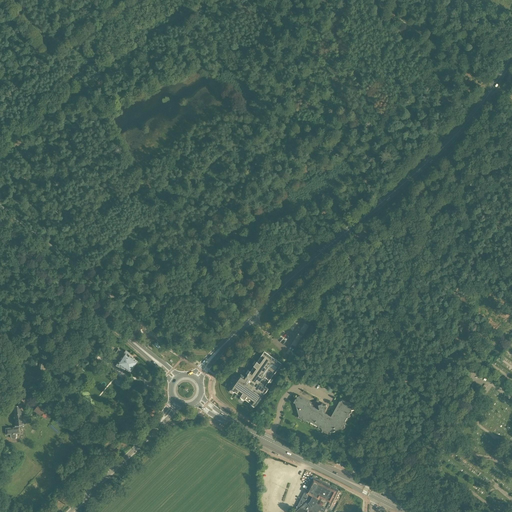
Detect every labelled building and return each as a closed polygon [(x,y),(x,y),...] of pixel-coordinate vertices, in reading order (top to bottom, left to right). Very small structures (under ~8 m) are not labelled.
[(301,340),(308,325),(296,319),(293,326),(301,330),(297,338),(301,340)] [(127,355),(118,349),(112,358),(118,362),(115,366),(123,371),(125,369),(129,372),(137,361),(133,359),(134,358),(128,354),(127,355)] [(241,374),(230,389),(234,392),(235,392),(241,396),(241,397),(245,399),(245,400),(245,399),(251,404),(255,407),(266,392),(269,389),(265,386),(268,382),(268,383),(268,382),(271,378),(272,378),(271,378),(274,374),(278,370),(277,370),(281,364),(264,352),(266,354),(264,357),(261,355),(261,356),(257,362),(254,366),(251,371),(250,371),(247,375),(246,378),(241,374)] [(43,384),(47,359),(40,358),(37,377),(25,375),(24,380),(23,380),(23,381),(21,381),(20,385),(23,386),(22,392),(29,393),(30,382),(43,384)] [(312,409),(310,407),(309,404),(310,401),(300,396),(297,396),(298,399),(296,403),(299,415),(303,417),(304,420),(307,419),(308,418),(310,419),(310,422),(318,426),(321,425),(322,426),(321,428),(322,431),(325,430),(329,432),(341,429),(343,425),(346,424),(345,421),(343,420),(344,418),(350,416),(349,413),(347,412),(348,411),(354,409),(353,406),(342,400),(341,401),(341,403),(340,405),(339,404),(337,408),(337,410),(336,412),(335,412),(334,415),(333,418),(330,418),(327,417),(328,416),(325,415),(325,416),(322,414),(322,412),(324,411),(327,407),(326,405),(324,405),(322,404),(318,405),(320,411),(318,412),(315,410),(316,409),(313,408),(312,409)] [(19,427),(18,425),(23,424),(21,405),(12,406),(15,425),(15,427),(5,429),(6,435),(10,434),(11,437),(12,439),(14,439),(15,438),(16,436),(15,434),(20,433),(19,427)] [(47,419),(51,413),(38,405),(34,410),(47,419)] [(336,491),(328,487),(313,480),(310,487),(307,486),(294,511),(317,511),(319,510),(322,511),(324,511),(326,509),(327,509),(336,491)] [(341,500),(338,506),(342,508),(343,507),(348,510),(350,507),(351,507),(352,503),(353,500),(347,497),(346,500),(345,500),(344,501),(341,500)]
